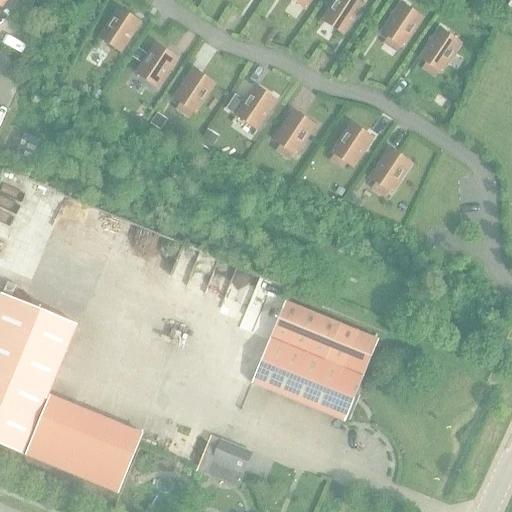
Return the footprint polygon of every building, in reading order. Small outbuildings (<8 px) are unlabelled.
[(291,0),(305,9),(311,0),(291,0)] [(335,0),(322,20),(343,34),(362,6),(353,0),(335,0)] [(382,33),(403,47),(422,19),(401,5),(382,33)] [(99,38),(121,52),(140,24),(118,9),(99,38)] [(420,58),(441,73),(460,44),(439,30),(420,58)] [(136,74),(158,88),(176,60),(155,45),(136,74)] [(174,99),(195,113),(214,85),(193,71),(174,99)] [(235,96),(226,109),(236,115),(257,130),(276,102),(254,87),(245,102),(235,96)] [(274,140),(295,155),(314,127),(293,112),(274,140)] [(332,153),(353,167),(372,139),(351,125),(332,153)] [(370,178),(391,193),(410,165),(389,150),(370,178)] [(240,265),(228,285),(248,297),(260,277),(240,265)] [(56,288),(60,273),(40,268),(36,282),(56,288)] [(2,294),(0,298),(0,445),(23,455),(76,325),(2,294)] [(251,384),(345,422),(378,340),(285,302),(251,384)] [(26,456),(119,495),(144,434),(51,396),(26,456)] [(213,461),(243,473),(251,454),(221,441),(213,461)]
